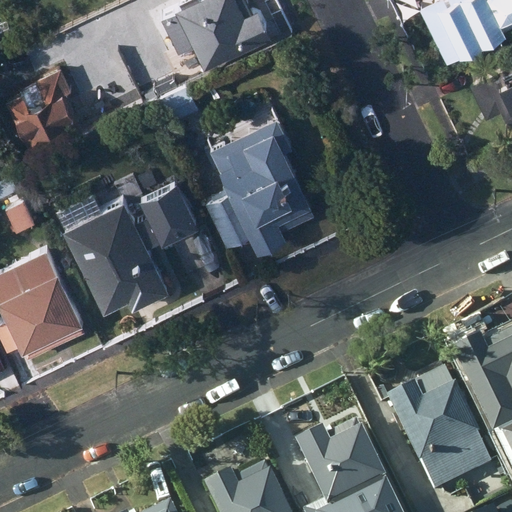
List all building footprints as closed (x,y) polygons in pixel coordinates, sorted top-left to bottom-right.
[(200,64),(266,32),(253,5),(247,7),(244,0),(180,0),(155,12),(161,23),(145,31),(154,50),(170,43),(173,50),(189,41),(200,64)] [(511,0),(414,0),(415,0),(442,58),(503,30),(501,25),(511,19),(511,0)] [(34,74),(20,45),(0,55),(0,89),(1,90),(34,74)] [(511,57),(465,80),(482,115),(496,108),(511,140),(511,57)] [(152,93),(135,61),(77,90),(93,122),(152,93)] [(69,85),(58,62),(35,75),(36,77),(2,95),(11,113),(17,110),(28,131),(22,133),(28,145),(77,120),(72,109),(76,107),(65,87),(69,85)] [(333,63),(324,67),(331,80),(339,76),(333,63)] [(197,110),(182,81),(145,100),(159,129),(197,110)] [(271,217),(304,201),(278,149),(288,143),(272,112),(201,148),(222,189),(201,199),(224,245),(244,234),(250,247),(279,233),(271,217)] [(117,137),(108,117),(73,133),(80,147),(89,143),(92,148),(117,137)] [(167,171),(127,190),(147,228),(186,208),(167,171)] [(0,174),(0,194),(14,187),(7,172),(0,174)] [(125,303),(161,285),(115,193),(55,223),(54,224),(96,307),(120,294),(121,294),(125,303)] [(28,219),(18,195),(0,202),(0,205),(9,227),(28,219)] [(50,339),(78,325),(38,245),(0,264),(0,315),(1,317),(0,317),(0,340),(3,348),(17,341),(22,352),(50,339)] [(511,333),(510,329),(446,360),(485,437),(504,427),(509,436),(511,433),(511,333)] [(487,463),(441,371),(382,398),(430,492),(487,463)] [(290,442),(326,511),(378,511),(392,505),(349,422),(319,438),(315,429),(290,442)] [(230,471),(206,483),(220,511),(287,511),(262,464),(234,478),(230,471)] [(131,511),(129,511),(183,511),(176,497),(145,511),(131,511)]
